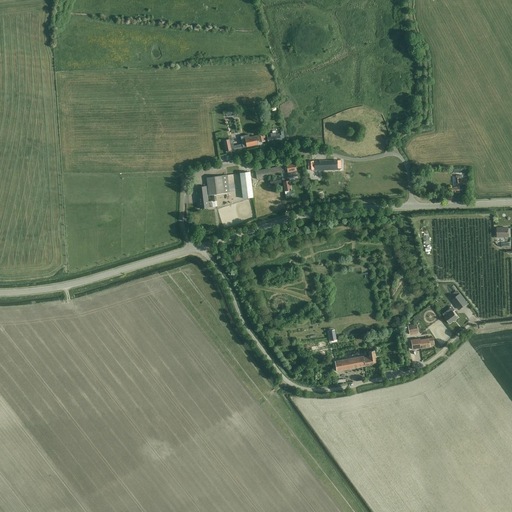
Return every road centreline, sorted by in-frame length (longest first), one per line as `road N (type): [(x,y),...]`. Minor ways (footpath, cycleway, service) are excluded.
road 1 (unclassified): [(466,327),(404,374),(322,390),(295,386),(248,331),(210,260),(192,248)]
road 2 (unclassified): [(192,248),(182,224),(192,172),(322,152),(357,160),(394,152)]
road 3 (unclassified): [(192,248),(309,212),(413,205)]
road 4 (unclassified): [(0,294),(81,282),(192,248)]
road 5 (track): [(394,152),(401,133),(427,116),(427,57),(411,0)]
